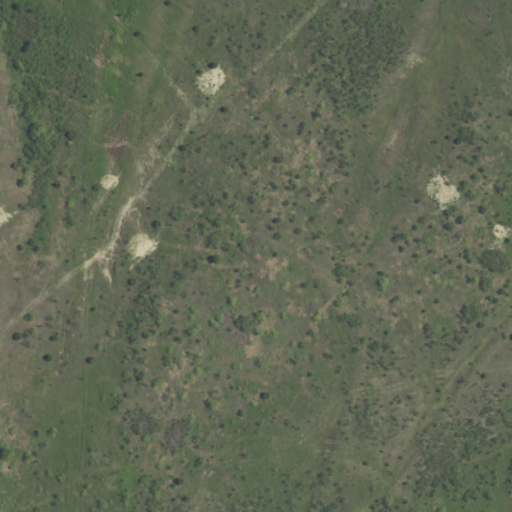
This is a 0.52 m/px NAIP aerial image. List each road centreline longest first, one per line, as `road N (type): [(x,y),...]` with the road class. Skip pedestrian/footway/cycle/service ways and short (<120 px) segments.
road 1 (residential): [(117,511),(100,421),(106,355),(242,0)]
road 2 (residential): [(215,72),(386,146),(511,220)]
road 3 (residential): [(236,511),(332,460),(511,397)]
road 4 (residential): [(58,0),(0,152)]
road 5 (residential): [(0,197),(147,250)]
